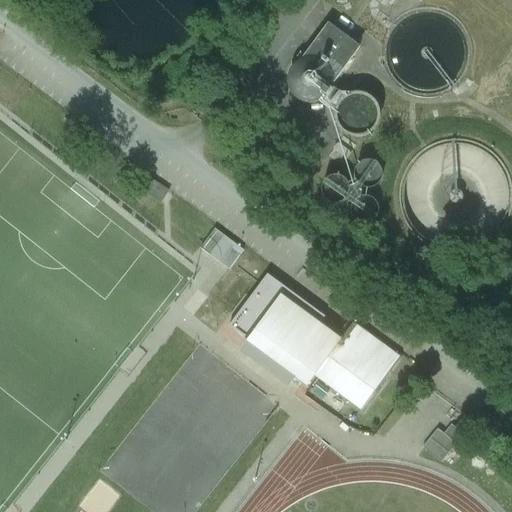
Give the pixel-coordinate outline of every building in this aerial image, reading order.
[(361,2),(359,0),(341,0),(340,6),(341,11),(346,15),(353,16),(358,13),(361,8),(361,2)] [(361,49),(329,27),(304,62),(313,61),(322,63),(330,69),(334,78),(335,87),(361,49)] [(316,63),(311,62),(299,65),(291,71),(286,81),(286,91),(290,100),(296,107),(304,110),(315,111),(326,105),(331,99),(335,89),(334,80),(328,70),(323,66),(316,63)] [(171,193),(144,175),(139,184),(143,187),(140,190),(163,205),(171,193)] [(229,268),(243,249),(215,228),(201,246),(229,268)] [(274,285),(264,298),(272,304),(287,283),(280,277),(274,285)] [(264,298),(274,285),(266,280),(253,298),(261,303),(264,298)] [(338,343),(281,301),(282,300),(280,299),(254,334),(255,335),(256,334),(313,376),(312,377),(314,378),(314,377),(327,360),(340,342),(339,342),(338,343)] [(340,342),(327,360),(343,373),(369,338),(370,337),(353,324),(340,342)] [(369,338),(344,372),(374,393),(373,394),(374,395),(400,359),(399,358),(399,359),(369,338)] [(343,373),(327,360),(314,377),(362,412),(374,395),(373,394),(374,393),(344,372),(343,373)] [(469,441),(451,426),(443,435),(456,445),(462,450),(469,441)] [(437,430),(422,449),(441,464),(456,445),(443,435),(437,430)]
